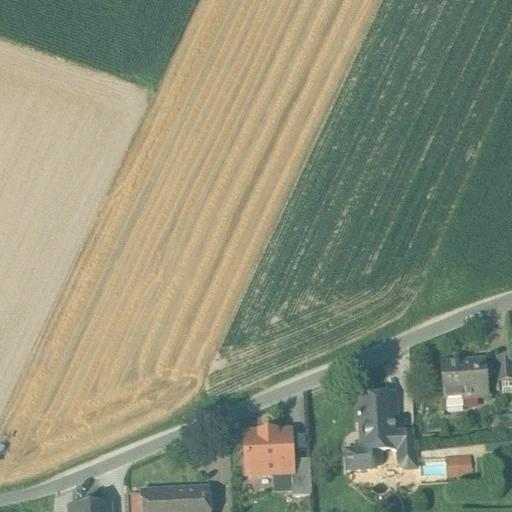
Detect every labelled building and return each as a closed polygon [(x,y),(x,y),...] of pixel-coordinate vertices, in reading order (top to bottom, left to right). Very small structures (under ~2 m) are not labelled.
[(511,356),(493,358),(496,383),(511,381),(511,356)] [(445,401),(445,395),(460,394),(461,400),(487,398),(484,365),(440,368),(443,402),(445,401)] [(462,408),(461,400),(460,394),(445,395),(445,401),(443,402),(443,409),(462,408)] [(358,451),(356,452),(354,453),(346,453),(347,472),(372,471),(374,470),(376,469),(377,467),(378,466),(379,464),(379,463),(379,461),(379,453),(398,452),(399,452),(398,435),(397,431),(395,431),(394,423),(397,423),(395,398),(384,399),(381,396),(368,397),(365,400),(358,400),(359,417),(358,417),(358,420),(359,420),(361,445),(361,447),(360,448),(359,450),(358,451)] [(413,434),(398,435),(399,452),(398,452),(399,463),(415,462),(413,434)] [(290,435),(244,437),(246,477),(291,474),(292,474),(292,462),(290,435)] [(472,475),(470,455),(445,458),(447,478),(472,475)] [(309,461),(292,462),(292,474),(291,474),(292,498),(311,497),(311,496),(309,462),(309,461)] [(212,511),(211,492),(169,495),(170,511),(212,511)] [(170,511),(169,495),(143,497),(144,511),(170,511)]
